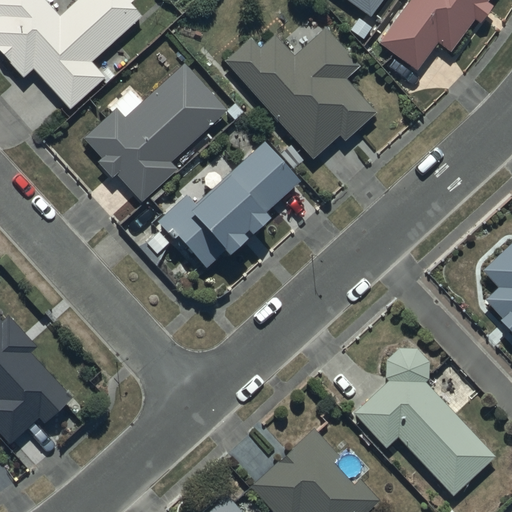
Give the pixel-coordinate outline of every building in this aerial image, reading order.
[(70,0),(57,11),(47,0),(0,0),(0,48),(21,74),(33,63),(68,104),(104,72),(90,56),(141,12),(130,0),(70,0)] [(354,0),(369,10),(376,0),(354,0)] [(405,0),(377,40),(414,66),(436,36),(449,46),(471,14),(478,19),(489,3),(485,0),(405,0)] [(248,34),(226,56),(311,153),(338,130),(343,135),(373,109),(343,75),(357,64),(323,25),(292,52),(272,30),(257,43),(248,34)] [(111,173),(116,169),(140,197),(176,164),(169,157),(226,106),(184,59),(124,113),(117,105),(85,134),(101,152),(96,156),(111,173)] [(298,176),(265,138),(194,198),(188,191),(160,216),(172,230),(176,227),(206,262),(242,231),(237,226),(243,220),(247,226),(267,209),(264,206),(298,176)] [(511,235),(480,267),(495,283),(482,296),(498,313),(496,315),(511,330),(511,235)] [(0,429),(9,439),(38,412),(43,418),(70,393),(28,347),(35,342),(8,312),(2,318),(0,316),(0,429)] [(385,377),(350,408),(383,443),(395,432),(451,491),(491,452),(421,378),(425,375),(426,358),(415,345),(397,343),(383,356),(382,373),(385,377)] [(337,451),(310,424),(248,482),(276,511),(363,511),(361,510),(377,494),(356,474),(352,478),(330,458),(337,451)] [(245,511),(225,490),(201,511),(245,511)]
